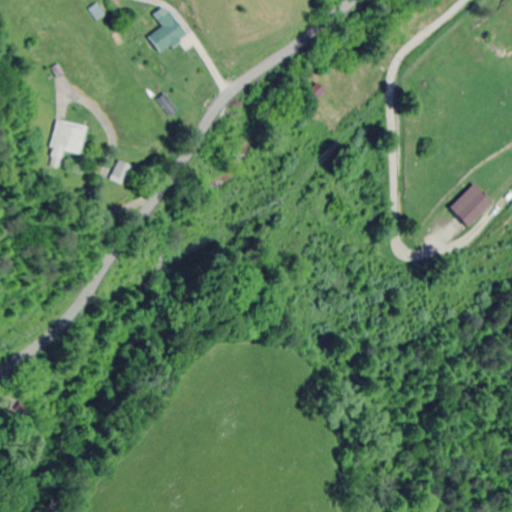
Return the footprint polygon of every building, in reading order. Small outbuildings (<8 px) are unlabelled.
[(190,36),(169,6),(156,15),(165,27),(151,38),(163,55),(190,36)] [(310,96),(318,103),(328,91),(319,84),(310,96)] [(77,155),(83,127),(56,120),(45,167),(57,170),(61,152),(77,155)] [(129,169),(116,162),(107,179),(119,186),(129,169)] [(496,203),(476,183),(452,207),(472,227),(496,203)]
